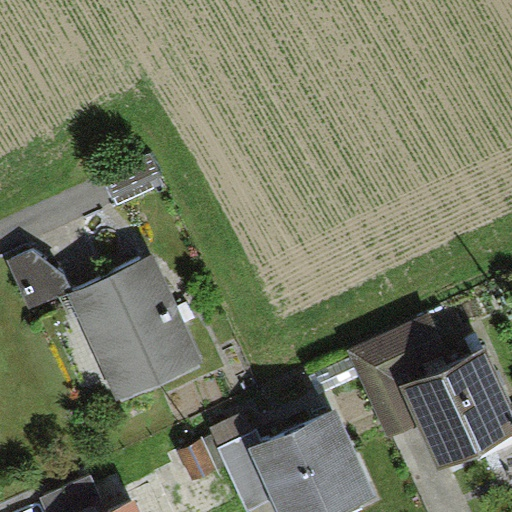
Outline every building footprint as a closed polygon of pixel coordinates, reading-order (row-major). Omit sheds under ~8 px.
[(101,170),(115,201),(164,179),(150,148),(101,170)] [(65,274),(34,250),(7,260),(29,309),(69,293),(74,291),(65,274)] [(69,293),(119,401),(205,362),(156,254),(74,291),(69,293)] [(429,314),(348,350),(388,440),(418,426),(438,471),(511,437),(511,400),(487,345),(451,362),(429,314)] [(344,511),(375,498),(335,409),(263,441),(258,430),(253,432),(218,448),(246,511),(247,511),(268,503),(272,511),(344,511)] [(218,448),(253,432),(244,410),(208,426),(218,448)] [(202,439),(178,450),(192,481),(217,470),(202,439)] [(89,476),(40,498),(46,511),(75,511),(100,501),(89,476)] [(140,511),(136,501),(110,511),(140,511)]
